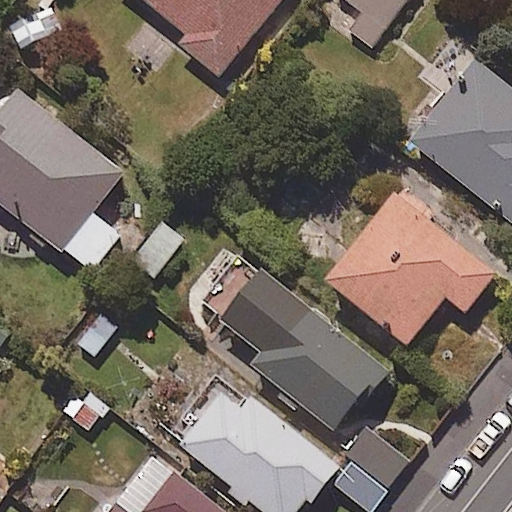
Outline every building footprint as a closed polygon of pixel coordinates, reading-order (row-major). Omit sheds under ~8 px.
[(146,0),(188,34),(178,46),(222,82),(288,0),(146,0)] [(376,49),(418,0),(325,0),(323,3),(376,49)] [(418,144),(508,215),(511,210),(511,85),(483,62),(418,144)] [(131,175),(23,92),(0,122),(0,203),(95,277),(126,237),(99,216),(131,175)] [(440,225),(446,217),(411,190),(336,284),(415,347),(453,300),(473,315),(504,277),(440,225)] [(187,240),(166,224),(142,257),(163,273),(187,240)] [(392,372),(290,292),(241,354),(343,434),(392,372)] [(343,468),(239,385),(188,449),(267,511),(309,511),(332,484),(372,511),(377,511),(414,461),(370,430),(343,468)] [(119,409),(96,390),(73,418),(97,437),(119,409)] [(227,511),(158,458),(115,511),(227,511)]
